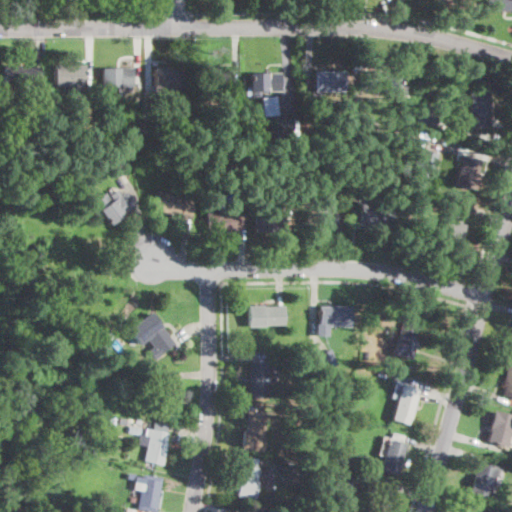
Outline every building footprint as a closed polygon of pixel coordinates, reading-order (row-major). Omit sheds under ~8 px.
[(511,0),(511,10),(489,11),(488,0),(511,0)] [(84,66),(84,89),(84,94),(70,94),(70,87),(53,87),(53,64),(84,64),(84,66)] [(39,65),(39,94),(33,94),(33,86),(2,86),(2,84),(2,66),(39,65)] [(162,93),(152,94),(152,85),(153,85),(152,66),(183,66),(183,87),(162,87),(162,93)] [(119,87),(101,87),(100,68),(131,67),(132,86),(119,87)] [(217,68),(217,72),(230,72),(230,90),(199,90),(198,67),(217,67),(217,68)] [(349,91),(312,91),(312,72),(349,71),(349,91)] [(399,72),(398,92),(360,91),(361,71),(399,72)] [(263,97),(249,97),(249,73),(280,73),(280,91),(263,92),(263,97)] [(490,127),(469,129),(466,91),(486,89),(490,127)] [(275,114),(262,115),(261,97),(276,96),(277,114),(275,114)] [(433,126),(414,120),(419,104),(432,108),(430,116),(436,117),(433,126)] [(298,139),(267,139),(267,121),(297,121),(298,139)] [(141,144),(129,144),(128,129),(140,128),(141,144)] [(410,175),(428,180),(436,153),(418,148),(410,175)] [(127,166),(114,174),(108,163),(121,155),(127,166)] [(476,176),(474,183),(459,179),(465,156),(480,160),(476,176)] [(390,163),(389,174),(380,174),(380,163),(390,163)] [(423,194),(418,206),(406,202),(411,189),(423,194)] [(124,191),(135,207),(110,224),(102,214),(96,218),(92,211),(95,209),(91,203),(104,193),(110,202),(114,199),(124,191)] [(192,205),(190,218),(178,217),(179,214),(152,210),(155,191),(193,197),(192,205)] [(464,225),(458,244),(437,237),(445,208),(442,207),(445,198),(466,204),(461,224),(464,225)] [(271,232),(253,233),(252,213),(274,211),(274,206),(284,205),(286,231),(271,232)] [(221,208),(221,212),(239,212),(239,230),(229,230),(229,232),(205,233),(204,212),(215,212),(215,208),(221,208)] [(392,211),(390,229),(360,227),(360,223),(361,209),(392,211)] [(315,228),(302,229),(302,211),(334,210),(334,228),(315,228)] [(263,304),(263,306),(284,306),(285,324),(247,325),(247,305),(263,304)] [(318,336),(315,336),(315,323),(317,323),(317,307),(325,306),(349,306),(349,327),(325,327),(325,336),(318,336)] [(175,343),(154,360),(146,351),(151,347),(132,322),(149,309),(175,343)] [(412,350),(409,359),(392,354),(402,320),(419,326),(412,350)] [(335,363),(322,368),(317,352),(327,349),(329,348),(335,363)] [(511,360),(511,398),(501,395),(504,384),(502,384),(509,360),(511,360)] [(268,398),(249,398),(248,362),(252,362),(267,361),(268,398)] [(172,380),(170,399),(169,416),(150,414),(152,395),(143,394),(144,384),(151,385),(152,378),(172,380)] [(416,395),(409,420),(408,419),(406,425),(390,420),(394,409),(400,385),(416,389),(414,395),(416,395)] [(345,402),(344,412),(333,411),(334,401),(345,402)] [(265,411),(261,450),(243,448),(247,410),(265,411)] [(511,419),(508,439),(505,449),(485,444),(493,410),(511,414),(511,419)] [(142,419),(140,426),(128,423),(129,417),(142,419)] [(167,433),(165,443),(167,444),(162,465),(143,460),(146,446),(136,444),(139,434),(146,436),(148,429),(167,433)] [(401,455),(395,475),(380,470),(388,442),(391,443),(394,432),(405,435),(402,444),(404,444),(401,455)] [(258,460),(257,467),(253,496),(236,494),(240,465),(249,466),(250,459),(258,460)] [(495,467),(487,498),(467,492),(476,461),(495,467)] [(292,469),(290,478),(281,477),(283,467),(292,469)] [(347,485),(346,491),(330,486),(335,470),(351,474),(347,485)] [(155,510),(155,511),(135,509),(141,474),(160,477),(155,510)] [(392,490),(385,511),(364,511),(367,501),(363,500),(367,483),(392,490)]
